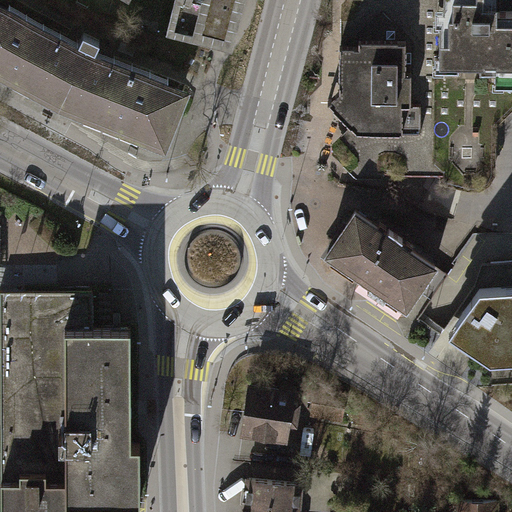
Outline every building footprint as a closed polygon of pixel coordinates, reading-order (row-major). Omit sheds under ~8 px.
[(84,43),(3,0),(0,0),(0,76),(15,84),(53,105),(167,151),(191,85),(84,43)] [(246,0),(175,0),(168,28),(235,45),(246,0)] [(346,17),(346,45),(438,45),(437,0),(363,0),(355,17),(346,17)] [(437,0),(438,45),(437,170),(500,170),(500,121),(511,108),(511,9),(504,9),(503,0),(437,0)] [(438,45),(346,45),(342,45),(342,89),(330,99),(341,110),(353,124),(336,141),(336,151),(360,176),(385,176),(385,170),(413,170),(437,170),(438,45)] [(404,313),(436,266),(352,209),(320,256),(404,313)] [(511,239),(479,237),(421,323),(488,366),(511,372),(511,239)] [(1,511),(103,511),(104,500),(140,499),(140,442),(132,442),(132,419),(131,326),(94,326),(94,289),(0,290),(1,479),(1,511)] [(298,388),(249,381),(242,435),(291,442),(293,424),(300,425),(304,400),(297,399),(298,388)] [(347,398),(315,393),(312,415),(343,420),(347,398)] [(245,510),(244,511),(293,511),(297,480),(256,476),(253,510),(245,510)] [(501,511),(502,501),(458,501),(458,511),(501,511)]
